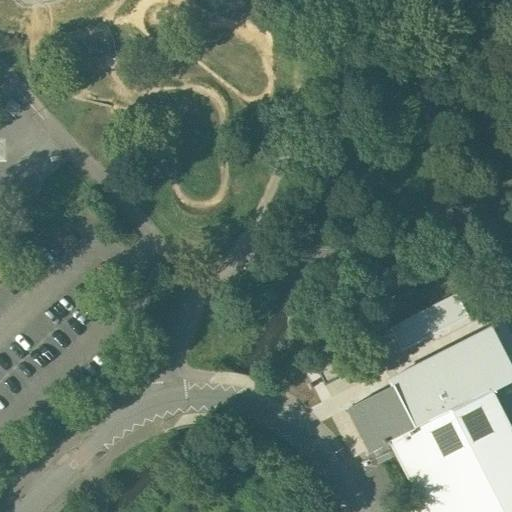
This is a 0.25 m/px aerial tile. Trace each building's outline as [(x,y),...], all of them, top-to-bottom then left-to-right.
[(496,0),(499,5),(494,7),(500,22),(511,17),(511,0),(510,0),(508,1),(507,0),(496,0)] [(4,247),(0,250),(0,272),(15,262),(4,247)] [(390,344),(381,349),(391,367),(454,335),(458,344),(502,322),(511,341),(511,340),(511,293),(472,313),(468,304),(403,337),(399,329),(386,336),(390,344)] [(428,419),(487,389),(490,387),(477,361),(415,393),(428,419)] [(428,419),(415,393),(400,401),(391,384),(345,407),(368,451),(390,441),(389,439),(428,419)] [(389,439),(390,441),(421,503),(406,511),(511,511),(511,438),(487,389),(428,419),(389,439)]
